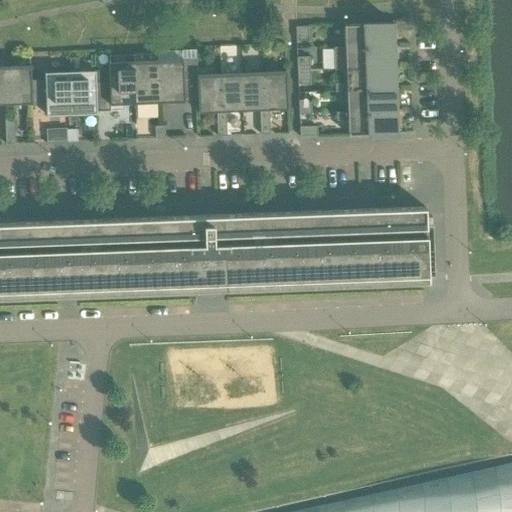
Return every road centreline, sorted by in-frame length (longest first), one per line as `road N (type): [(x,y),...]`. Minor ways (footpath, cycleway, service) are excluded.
road 1 (residential): [(454,150),(0,168)]
road 2 (unclassified): [(463,311),(102,328)]
road 3 (residential): [(102,328),(86,511)]
road 4 (residential): [(454,150),(463,311)]
road 5 (residential): [(447,0),(454,150)]
